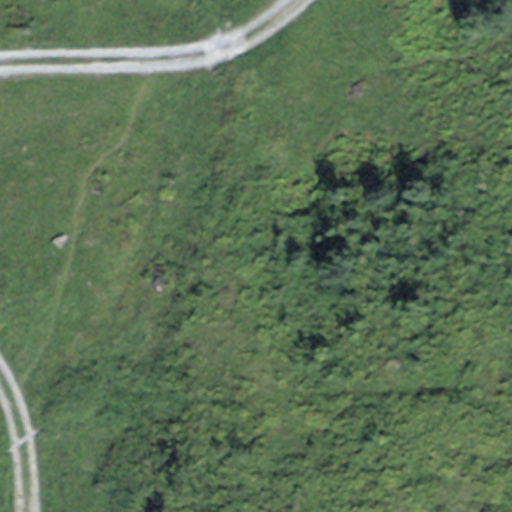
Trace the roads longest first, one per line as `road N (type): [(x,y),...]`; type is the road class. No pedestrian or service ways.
road 1 (track): [(0,64),(189,56),(254,34),(293,0)]
road 2 (track): [(25,511),(17,415),(0,377)]
